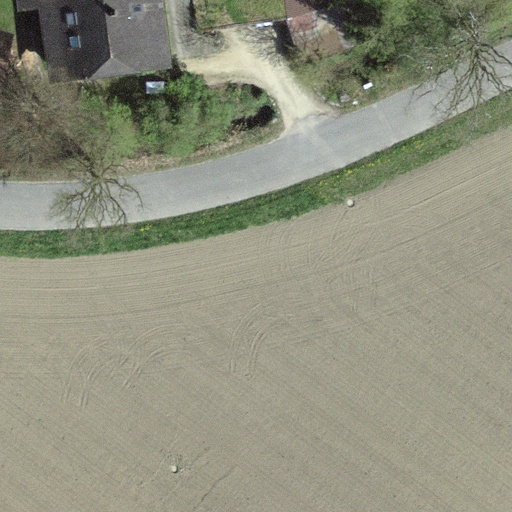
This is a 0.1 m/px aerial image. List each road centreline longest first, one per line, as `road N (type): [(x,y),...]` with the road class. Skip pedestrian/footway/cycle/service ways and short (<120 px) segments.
road 1 (unclassified): [(511,56),(258,173),(162,197),(0,206)]
road 2 (track): [(238,54),(287,78),(321,143)]
